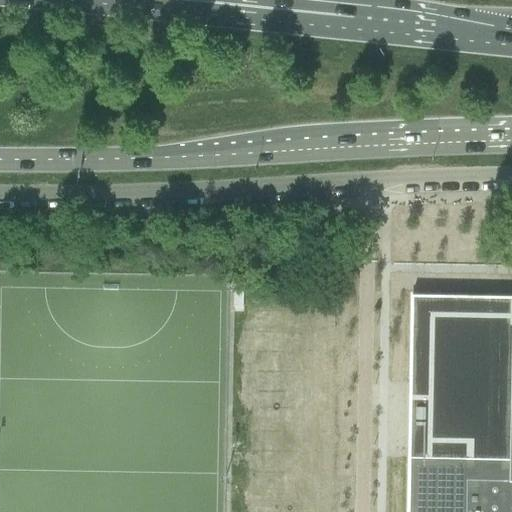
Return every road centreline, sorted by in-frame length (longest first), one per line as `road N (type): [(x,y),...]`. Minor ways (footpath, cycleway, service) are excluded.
road 1 (primary): [(0,161),(511,143)]
road 2 (unclassified): [(0,195),(511,182)]
road 3 (primary): [(490,32),(183,0)]
